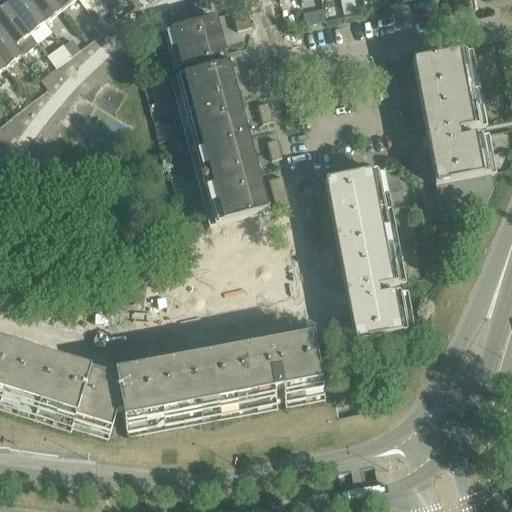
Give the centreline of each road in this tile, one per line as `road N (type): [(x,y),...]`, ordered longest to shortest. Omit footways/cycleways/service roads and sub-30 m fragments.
road 1 (secondary): [(409,433),(379,450),(217,483),(88,482),(0,471)]
road 2 (residential): [(154,349),(189,266),(261,249),(276,324)]
road 3 (secondary): [(511,249),(409,433)]
road 4 (secondary): [(450,450),(472,413),(511,258)]
road 5 (residential): [(370,51),(306,67),(321,134),(385,119)]
road 6 (residential): [(154,349),(67,346),(0,319)]
road 7 (residential): [(511,37),(477,26),(370,51)]
road 8 (secondary): [(280,511),(415,480)]
road 9 (residential): [(276,324),(154,349)]
